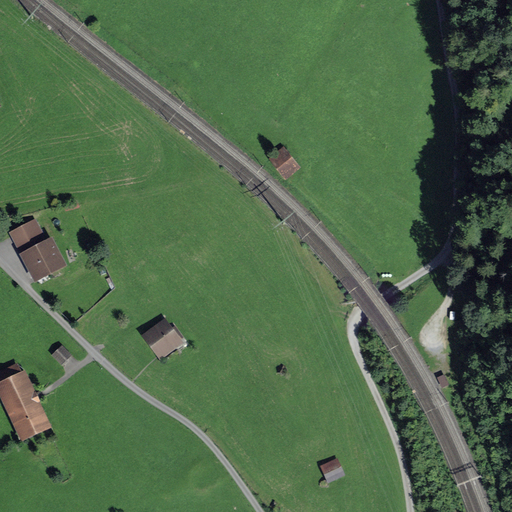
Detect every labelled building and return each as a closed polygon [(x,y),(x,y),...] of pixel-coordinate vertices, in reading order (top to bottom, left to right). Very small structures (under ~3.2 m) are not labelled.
[(298,169),(284,151),(273,161),(286,179),(298,169)] [(35,215),(8,230),(36,283),(66,267),(51,238),(48,239),(35,215)] [(159,332),(134,352),(153,375),(178,355),(159,332)] [(61,365),(72,355),(63,345),(52,355),(61,365)] [(56,361),(46,370),(55,380),(65,370),(56,361)] [(444,376),(437,379),(442,389),(449,386),(444,376)] [(18,390),(0,398),(0,429),(14,460),(44,446),(18,390)] [(335,451),(316,462),(325,477),(344,466),(335,451)]
